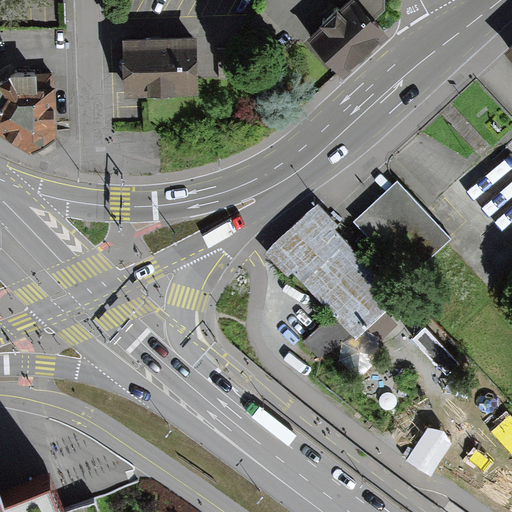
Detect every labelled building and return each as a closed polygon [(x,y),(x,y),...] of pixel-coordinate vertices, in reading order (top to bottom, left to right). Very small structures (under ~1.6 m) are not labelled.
[(348,0),(310,37),(342,70),(385,28),(363,5),(357,0),(348,0)] [(511,30),(494,47),(511,66),(511,30)] [(129,37),(117,37),(117,92),(195,92),(194,54),(194,37),(129,37)] [(0,129),(31,149),(44,141),(58,132),(57,81),(54,82),(54,71),(38,72),(38,66),(7,66),(0,77),(0,129)] [(385,256),(429,215),(397,181),(354,221),(385,256)] [(319,358),(354,338),(355,340),(366,330),(386,312),(401,298),(336,229),(339,225),(318,204),(310,210),(273,245),(265,254),(288,276),(293,273),(331,315),(304,342),(319,358)] [(452,239),(429,215),(385,256),(408,280),(452,239)] [(398,325),(386,312),(366,330),(378,343),(398,325)] [(460,364),(426,327),(413,339),(447,375),(460,364)] [(0,511),(100,511),(94,496),(64,508),(56,485),(51,472),(25,482),(6,489),(0,472),(0,511)]
